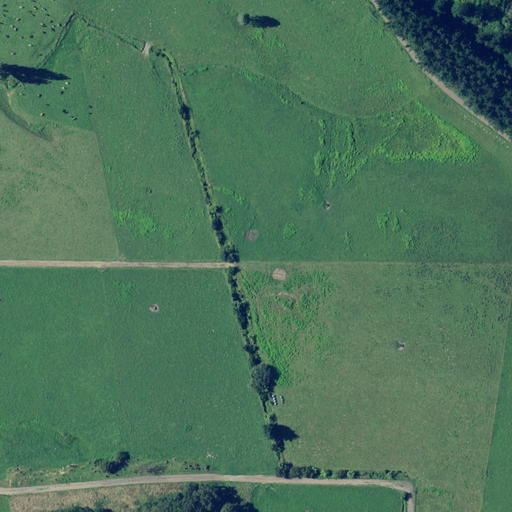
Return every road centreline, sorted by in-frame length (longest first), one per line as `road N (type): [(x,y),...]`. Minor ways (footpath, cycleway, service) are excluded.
road 1 (track): [(404,511),(400,491),(380,486),(0,488)]
road 2 (track): [(224,265),(0,262)]
